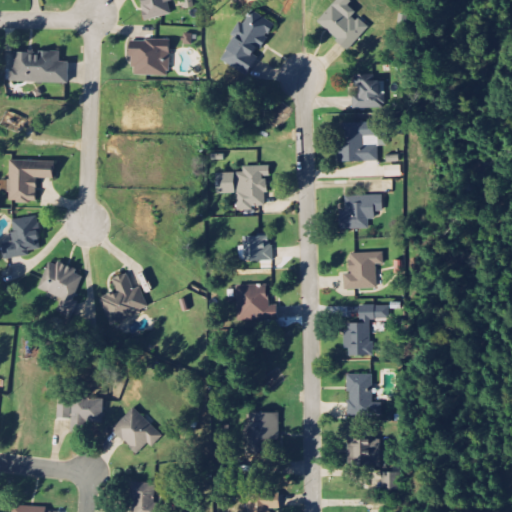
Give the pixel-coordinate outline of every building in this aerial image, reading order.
[(173,14),(170,3),(172,2),(171,0),(143,0),(149,20),(173,14)] [(338,0),(318,22),(349,50),(369,28),(355,15),(357,13),(349,5),(353,1),(351,0),(338,0)] [(276,25),(253,10),(244,24),(243,24),(222,58),(246,74),(276,25)] [(170,76),(170,40),(132,40),(132,76),(170,76)] [(70,83),(70,62),(61,62),(62,53),(15,52),(14,69),(11,68),(11,82),(70,83)] [(384,75),(354,76),(355,109),(385,108),(384,75)] [(340,123),(341,162),(379,161),(378,122),(340,123)] [(11,158),(11,180),(1,180),(1,191),(11,191),(11,204),(38,203),(37,179),(55,178),(55,158),(11,158)] [(238,211),(254,210),(254,206),(267,206),(267,177),(271,177),(271,166),(244,166),(244,173),(219,173),(219,194),(238,194),(238,211)] [(386,166),(386,177),(402,176),(401,166),(386,166)] [(383,195),(346,196),(346,211),(341,211),(341,229),(369,229),(369,219),(376,219),(375,211),(384,211),(383,195)] [(41,249),(39,215),(13,216),(14,232),(3,233),(5,258),(31,257),(30,250),(41,249)] [(273,261),(272,236),(245,237),(246,262),(273,261)] [(351,274),(345,274),(345,290),(378,289),(378,266),(384,266),(384,252),(350,253),(351,274)] [(50,260),(39,291),(60,299),(56,311),(70,316),(86,273),(50,260)] [(110,323),(150,311),(143,287),(135,290),(130,274),(113,278),(117,291),(102,296),(110,323)] [(238,285),(239,321),(278,320),(278,306),(270,306),(270,285),(238,285)] [(373,356),(372,320),(389,320),(388,306),(360,306),(360,323),(346,323),(346,356),(373,356)] [(373,374),(349,375),(349,417),(382,416),(382,403),(374,403),(373,374)] [(59,419),(71,419),(105,420),(105,398),(59,398),(59,419)] [(153,446),(164,435),(135,408),(113,431),(139,455),(150,443),(153,446)] [(281,413),(250,414),(250,423),(247,423),(247,455),(274,454),(274,440),(281,440),(281,413)] [(349,470),(381,470),(381,440),(374,440),(374,433),(349,433),(349,470)] [(400,474),(383,473),(383,491),(400,492),(400,474)] [(133,511),(160,511),(160,504),(156,504),(157,482),(134,482),(133,511)] [(251,511),(268,511),(268,509),(281,509),(281,499),(251,500),(251,511)]
